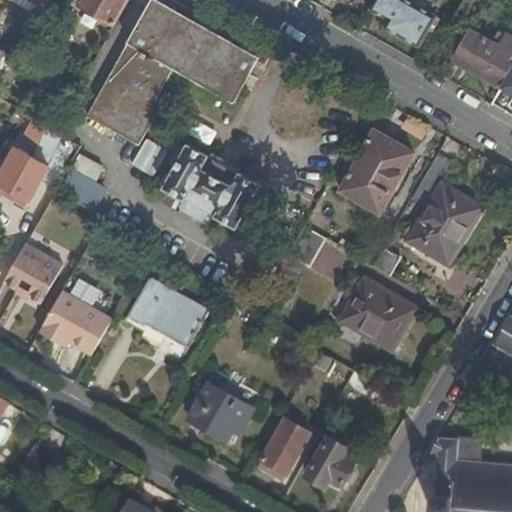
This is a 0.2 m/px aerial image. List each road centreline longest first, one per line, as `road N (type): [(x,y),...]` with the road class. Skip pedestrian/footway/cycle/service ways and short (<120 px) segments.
road 1 (residential): [(0,368),(253,511)]
road 2 (residential): [(511,140),(263,0)]
road 3 (residential): [(511,282),(373,511)]
